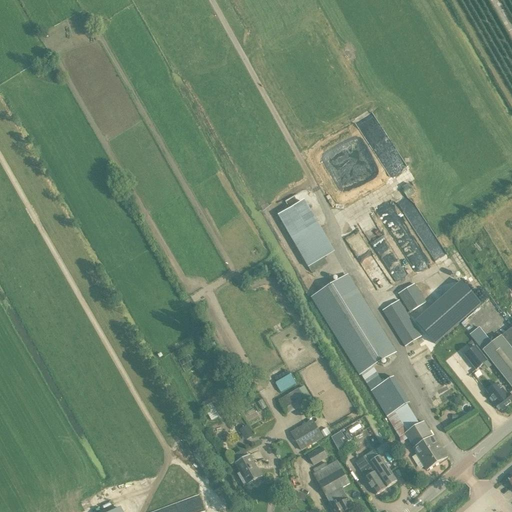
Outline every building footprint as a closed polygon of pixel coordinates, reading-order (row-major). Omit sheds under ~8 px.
[(402,158),(391,164),(393,169),(389,171),(391,175),(407,166),(402,158)] [(408,185),(403,189),(404,192),(403,193),(407,198),(413,195),(408,185)] [(378,212),(391,209),(389,202),(377,205),(378,212)] [(347,236),(372,282),(384,276),(359,230),(347,236)] [(324,259),(308,268),(311,273),(327,264),(324,259)] [(406,275),(401,265),(391,270),(396,280),(406,275)] [(361,374),(395,354),(347,276),(313,297),(361,374)] [(461,282),(416,322),(436,345),(481,305),(461,282)] [(415,285),(398,295),(410,313),(426,303),(415,285)] [(421,337),(399,301),(383,311),(405,347),(421,337)] [(511,328),(502,336),(511,349),(511,328)] [(511,388),(511,349),(502,336),(483,351),(511,388)] [(476,371),(487,362),(476,348),(464,357),(476,371)] [(292,373),(276,382),(282,392),(297,384),(292,373)] [(387,417),(409,404),(394,378),(371,392),(387,417)] [(501,411),(511,403),(511,397),(509,394),(507,395),(502,388),(502,389),(498,384),(487,393),(501,411)] [(279,399),(287,414),(311,401),(303,386),(279,399)] [(367,435),(375,431),(367,416),(359,420),(367,435)] [(302,450),(324,438),(321,433),(313,420),(292,432),(302,450)] [(427,471),(447,458),(434,437),(433,438),(424,423),(405,434),(415,449),(414,450),(427,471)] [(248,427),(240,431),(245,442),(254,437),(248,427)] [(327,429),(321,433),(324,438),(330,435),(327,429)] [(314,465),(327,458),(322,448),(308,456),(314,465)] [(248,449),(237,453),(239,459),(250,456),(248,449)] [(374,452),(365,457),(370,464),(375,472),(386,489),(396,482),(385,466),(384,467),(378,458),(374,452)] [(359,453),(352,458),(355,464),(366,479),(365,479),(376,496),(386,489),(375,472),(370,464),(365,457),(363,458),(359,453)] [(239,461),(235,464),(240,474),(237,476),(243,486),(246,484),(247,486),(262,478),(250,456),(247,457),(239,461)] [(342,489),(350,485),(337,462),(313,475),(326,498),(342,489)] [(346,501),(344,497),(345,496),(342,489),(326,498),(332,509),(330,510),(331,511),(346,511),(348,510),(349,511),(354,508),(349,500),(346,501)] [(151,511),(198,511),(206,510),(200,495),(151,511)] [(289,503),(287,509),(293,511),(295,505),(289,503)]
